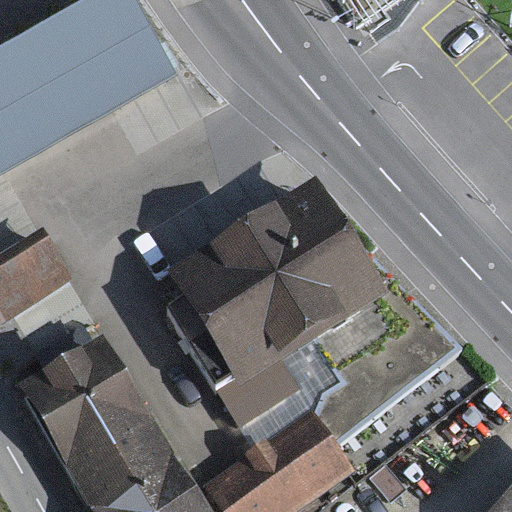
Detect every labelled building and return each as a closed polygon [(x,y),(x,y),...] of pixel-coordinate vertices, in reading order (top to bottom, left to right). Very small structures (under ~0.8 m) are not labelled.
[(132,0),(117,0),(0,63),(0,179),(178,84),(132,0)] [(346,0),(361,22),(394,0),(346,0)] [(405,304),(345,203),(183,298),(243,400),(405,304)] [(53,249),(0,278),(0,305),(12,327),(77,291),(53,249)] [(102,356),(30,400),(85,491),(157,448),(102,356)] [(325,424),(228,486),(245,511),(304,511),(359,477),(325,424)] [(195,511),(157,448),(85,491),(97,511),(195,511)]
